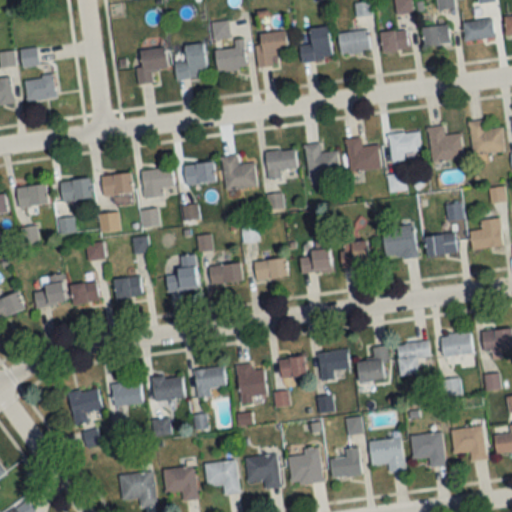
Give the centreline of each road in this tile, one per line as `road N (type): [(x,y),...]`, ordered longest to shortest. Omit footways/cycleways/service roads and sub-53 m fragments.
road 1 (residential): [(0,384),(77,348),(511,285)]
road 2 (residential): [(0,148),(511,73)]
road 3 (residential): [(81,511),(0,399)]
road 4 (residential): [(102,133),(82,0)]
